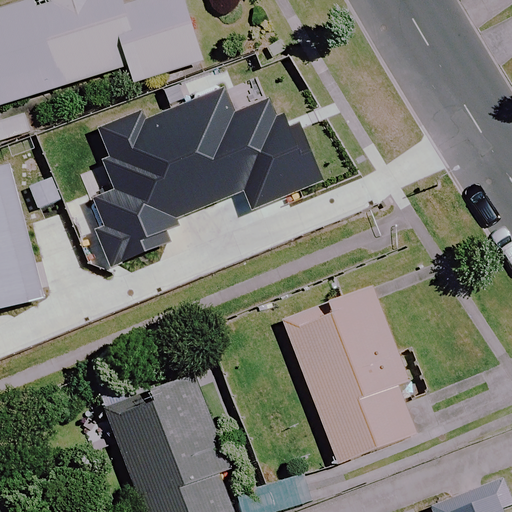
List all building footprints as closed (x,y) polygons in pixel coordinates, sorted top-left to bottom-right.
[(158,0),(127,10),(124,0),(41,0),(42,2),(0,14),(0,109),(131,69),(137,86),(207,64),(186,0),(158,0)] [(223,235),(224,224),(253,226),(257,186),(268,186),(271,139),(124,127),(117,215),(167,219),(166,231),(223,235)] [(142,237),(66,231),(61,295),(137,301),(142,237)] [(410,384),(375,292),(287,326),(341,467),(418,438),(399,389),(410,384)] [(229,408),(214,366),(107,403),(145,511),(235,511),(202,418),(229,408)]
